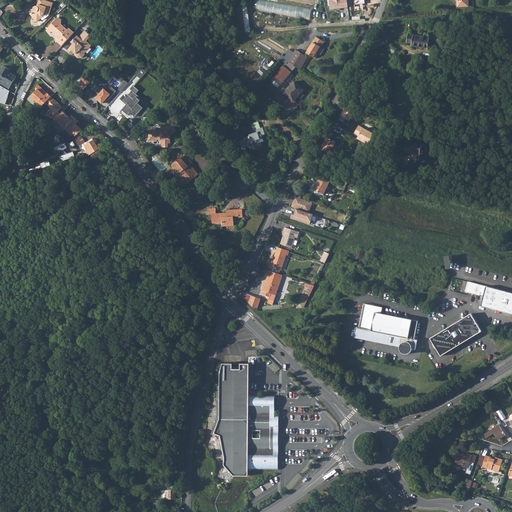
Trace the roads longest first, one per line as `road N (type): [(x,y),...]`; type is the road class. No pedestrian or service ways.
road 1 (tertiary): [(35,64),(134,154),(228,300)]
road 2 (tertiary): [(228,300),(190,439),(187,511)]
road 3 (residential): [(383,0),(303,149)]
road 4 (residential): [(303,149),(228,300)]
road 5 (tertiary): [(228,300),(339,409)]
road 6 (residential): [(303,149),(197,41)]
